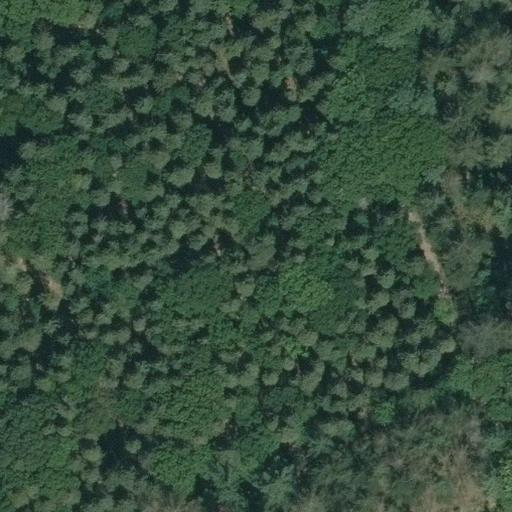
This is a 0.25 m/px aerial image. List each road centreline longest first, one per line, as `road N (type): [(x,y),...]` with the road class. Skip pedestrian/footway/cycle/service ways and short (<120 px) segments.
road 1 (track): [(420,219),(331,0)]
road 2 (track): [(420,219),(461,336)]
